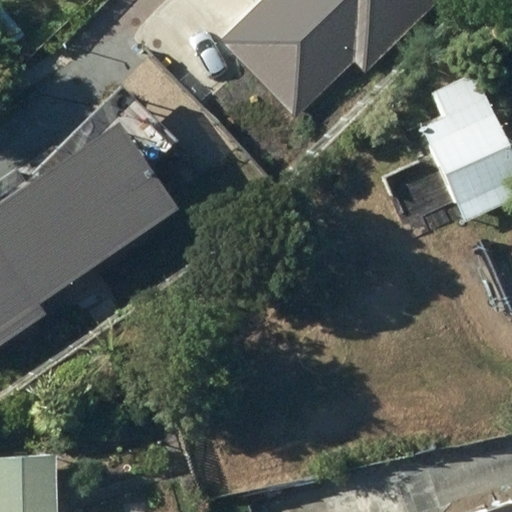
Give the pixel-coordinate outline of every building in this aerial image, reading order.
[(430,0),(251,0),(212,41),(295,119),(351,60),(363,71),(430,0)] [(0,6),(0,40),(6,47),(23,32),(0,6)] [(437,111),(418,120),(464,217),(511,195),(511,158),(470,69),(427,90),(437,111)] [(51,511),(47,449),(0,452),(0,511),(51,511)] [(511,511),(511,492),(459,511),(511,511)]
